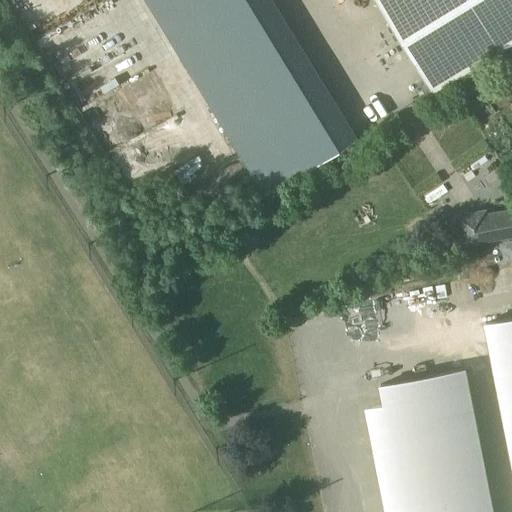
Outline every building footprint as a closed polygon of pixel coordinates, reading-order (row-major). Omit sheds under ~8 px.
[(145,0),(233,145),(246,165),(264,194),(357,137),(273,0),(145,0)] [(502,47),(511,41),(511,0),(375,0),(431,91),(502,47)] [(511,207),(487,212),(487,208),(454,214),(460,246),(511,236),(511,207)] [(511,316),(485,322),(511,460),(511,316)] [(404,511),(490,511),(462,368),(380,384),(404,511)]
